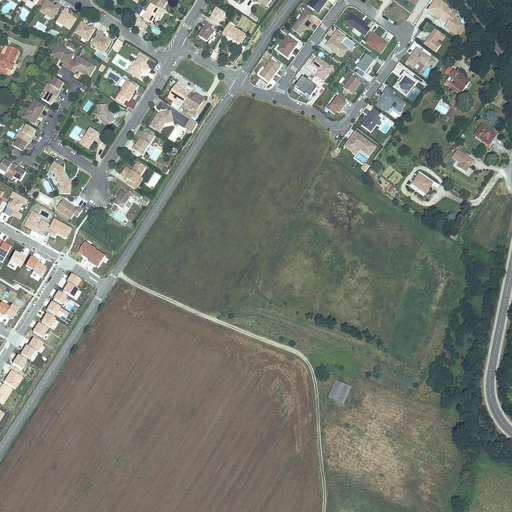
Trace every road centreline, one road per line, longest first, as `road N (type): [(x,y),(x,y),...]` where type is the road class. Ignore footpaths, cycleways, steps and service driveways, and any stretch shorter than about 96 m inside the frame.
road 1 (track): [(115,274),(308,362),(321,511)]
road 2 (residential): [(276,98),(341,125),(403,44),(400,34),(346,1),(284,81)]
road 3 (tertiary): [(107,285),(237,83)]
road 4 (tertiary): [(0,450),(107,285)]
road 5 (tertiary): [(511,264),(489,378),(493,407),(511,433)]
road 6 (residential): [(97,171),(170,60)]
